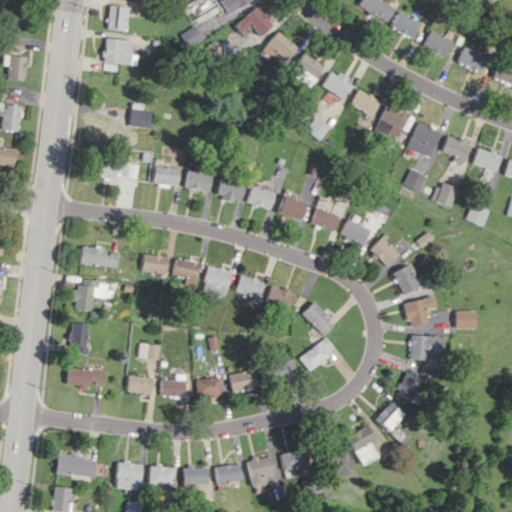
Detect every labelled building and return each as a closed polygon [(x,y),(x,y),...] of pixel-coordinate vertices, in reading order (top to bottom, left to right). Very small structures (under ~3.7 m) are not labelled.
[(219,0),(227,13),(249,0),(219,0)] [(360,0),(357,6),(385,22),(393,7),(381,0),(360,0)] [(125,7),(108,5),(106,28),(123,30),(125,7)] [(271,24),(255,6),(243,17),(259,35),(271,24)] [(412,37),(419,21),(397,11),(389,27),(412,37)] [(253,28),(241,17),(233,26),(245,37),(253,28)] [(180,34),(189,47),(203,38),(194,25),(180,34)] [(422,45),(444,55),(451,40),(429,29),(422,45)] [(257,52),(266,60),(275,50),(284,59),(295,47),(277,30),(257,52)] [(131,40),(104,37),(102,61),(134,65),(135,54),(129,53),(131,40)] [(457,62),(479,71),(485,55),(463,46),(457,62)] [(22,80),(24,56),(2,53),(1,65),(6,65),(4,78),(22,80)] [(321,65),(301,53),(294,66),(304,71),(300,78),(310,84),(321,65)] [(511,60),(511,66),(503,64),(502,67),(494,66),(492,79),(511,82),(511,60)] [(349,79),(328,69),(320,87),(342,97),(349,79)] [(378,101),(357,88),(348,103),(369,116),(378,101)] [(0,129),(16,130),(18,104),(0,103),(0,129)] [(395,137),(406,114),(384,105),(374,127),(395,137)] [(149,109),(129,108),(128,125),(147,127),(149,109)] [(317,140),(327,126),(314,116),(304,130),(317,140)] [(439,131),(416,121),(405,146),(429,156),(439,131)] [(445,135),(441,151),(453,155),(451,160),(462,163),(468,142),(445,135)] [(0,163),(11,165),(13,148),(0,146),(0,163)] [(484,167),(481,177),(491,180),(498,153),(476,147),(471,163),(484,167)] [(511,177),(511,159),(507,158),(502,174),(511,177)] [(134,177),(135,162),(91,159),(90,175),(134,177)] [(150,184),(175,186),(176,167),(152,165),(150,184)] [(401,184),(417,190),(424,174),(408,168),(401,184)] [(206,191),(209,174),(185,170),(182,187),(206,191)] [(214,196),(238,201),(242,183),(218,177),(214,196)] [(448,206),(455,187),(438,180),(430,199),(448,206)] [(269,207),(272,191),(248,186),(245,203),(269,207)] [(276,214),(299,219),(303,201),(280,196),(276,214)] [(487,209),(470,202),(463,219),(480,226),(487,209)] [(308,222),(330,231),(336,215),(314,206),(308,222)] [(338,235),(360,244),(367,228),(344,219),(338,235)] [(396,254),(378,237),(366,249),(384,266),(396,254)] [(114,267),(116,253),(104,252),(104,249),(79,245),(77,261),(114,267)] [(140,271),(164,272),(166,255),(141,253),(140,271)] [(184,277),(182,285),(192,288),(198,262),(175,257),(171,274),(184,277)] [(415,287),(406,265),(390,271),(399,294),(415,287)] [(201,291),(224,295),(228,269),(205,266),(201,291)] [(233,290),(256,298),(262,282),(239,274),(233,290)] [(91,296),(105,298),(107,282),(76,278),(72,308),(89,311),(91,296)] [(291,291),(269,285),(265,302),(287,308),(291,291)] [(422,308),(433,306),(431,296),(402,302),(407,325),(425,322),(422,308)] [(334,322),(311,301),(300,313),(322,334),(334,322)] [(454,327),(473,328),(473,310),(454,310),(454,327)] [(84,353),(88,323),(70,321),(67,351),(84,353)] [(424,359),(424,353),(442,354),(443,336),(409,334),(408,358),(424,359)] [(334,350),(325,336),(297,356),(307,369),(334,350)] [(159,344),(139,342),(137,357),(157,359),(159,344)] [(269,362),(272,380),(295,377),(293,359),(269,362)] [(64,384),(88,386),(89,383),(103,384),(104,370),(66,366),(64,384)] [(232,392),(255,386),(251,369),(227,374),(232,392)] [(393,394),(409,400),(418,377),(402,371),(393,394)] [(160,394),(183,395),(184,373),(175,373),(174,379),(160,378),(160,394)] [(150,394),(151,376),(127,374),(126,391),(150,394)] [(195,378),(196,396),(221,395),(221,377),(195,378)] [(401,411),(387,400),(372,419),(386,430),(401,411)] [(345,436),(361,465),(377,457),(368,442),(374,438),(366,424),(345,436)] [(400,443),(407,436),(397,426),(389,433),(400,443)] [(279,453),(283,471),(307,465),(302,447),(279,453)] [(92,476),(93,457),(55,453),(53,472),(92,476)] [(252,486),(264,483),(262,477),(274,473),(269,454),(245,460),(252,486)] [(139,462),(115,461),(114,487),(138,488),(139,462)] [(238,462),(214,465),(216,482),(240,480),(238,462)] [(181,466),(181,485),(206,484),(205,465),(181,466)] [(172,484),(173,467),(148,466),(147,488),(156,488),(156,483),(172,484)] [(66,511),(69,487),(51,485),(48,510),(65,511),(66,511)] [(139,511),(140,501),(126,500),(125,511),(139,511)]
